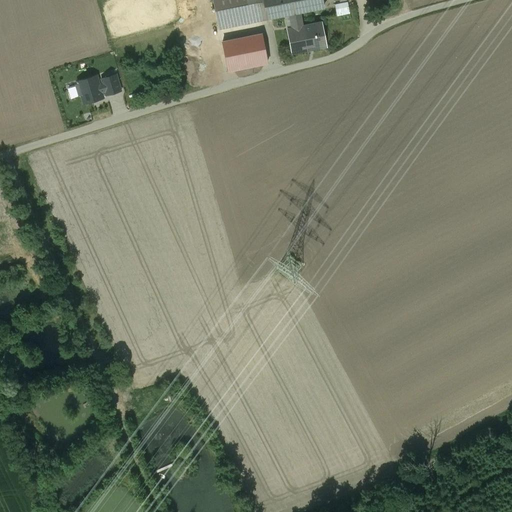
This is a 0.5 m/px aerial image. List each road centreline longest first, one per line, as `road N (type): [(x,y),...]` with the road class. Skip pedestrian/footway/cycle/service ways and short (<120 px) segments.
road 1 (unclassified): [(0,156),(315,63),(372,33)]
road 2 (track): [(161,511),(2,155)]
